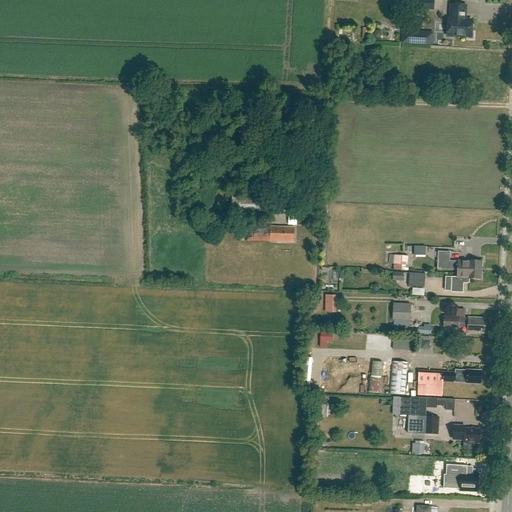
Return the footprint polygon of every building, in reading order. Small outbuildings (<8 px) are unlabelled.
[(421,9),(421,0),(411,0),(411,8),(421,9)] [(465,21),(466,6),(451,5),(450,20),(448,20),(447,36),(471,37),(472,21),(465,21)] [(410,35),(409,43),(424,44),(425,36),(410,35)] [(302,203),(303,195),(288,194),(288,202),(302,203)] [(261,212),(262,196),(231,195),(230,211),(261,212)] [(294,242),(294,228),(271,228),(271,226),(241,225),(240,241),(270,242),(270,241),(294,242)] [(413,254),(424,254),(424,245),(413,245),(413,254)] [(457,270),(481,271),(482,262),(468,261),(468,262),(457,261),(450,261),(450,252),(438,251),(437,269),(457,270)] [(407,265),(407,257),(390,255),(389,264),(394,264),(394,269),(401,270),(402,265),(407,265)] [(481,279),(481,271),(457,270),(456,277),(451,277),(451,292),(463,293),(463,283),(467,283),(469,282),(469,279),(481,279)] [(402,281),(403,273),(393,272),(392,281),(402,281)] [(409,273),(408,287),(424,288),(425,274),(409,273)] [(334,311),(334,294),(324,294),(324,311),(334,311)] [(410,321),(411,304),(393,303),(392,320),(410,321)] [(467,319),(458,319),(458,318),(443,317),(443,328),(458,328),(458,327),(467,328),(467,333),(484,334),(485,319),(468,318),(467,319)] [(424,325),(423,334),(431,334),(432,326),(424,325)] [(410,340),(392,340),(392,349),(410,349),(410,340)] [(307,389),(311,357),(300,356),(296,388),(307,389)] [(404,396),(408,363),(391,361),(388,394),(404,396)] [(467,371),(456,370),(455,373),(419,371),(418,395),(442,396),(443,382),(466,383),(481,384),(481,382),(482,381),(482,378),(481,377),(481,371),(467,370),(467,371)] [(382,393),(384,378),(368,376),(367,392),(382,393)] [(401,397),(400,416),(408,416),(425,417),(426,408),(426,398),(401,397)] [(426,398),(426,408),(436,408),(437,406),(446,406),(446,399),(437,399),(437,398),(426,397),(426,398)] [(454,411),(454,400),(446,399),(446,406),(446,410),(454,411)] [(408,416),(407,433),(438,435),(439,417),(425,417),(408,416)] [(479,443),(480,430),(464,429),(464,426),(453,426),(453,438),(464,439),(463,449),(465,450),(471,450),(473,449),(473,443),(479,443)] [(423,454),(424,444),(412,444),(412,454),(423,454)] [(444,475),(443,488),(459,489),(459,491),(477,492),(478,474),(467,474),(467,466),(446,465),(446,475),(444,475)]
